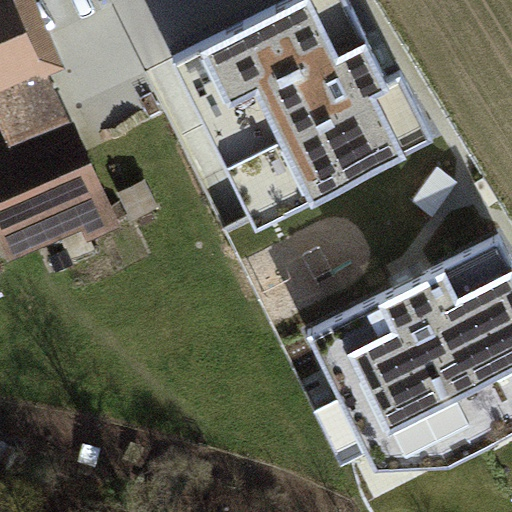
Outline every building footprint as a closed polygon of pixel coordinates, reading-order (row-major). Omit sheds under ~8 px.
[(13,0),(0,0),(0,113),(6,127),(58,104),(13,0)] [(387,77),(348,0),(283,0),(172,55),(256,224),(433,137),(400,70),(387,77)] [(71,131),(58,104),(6,127),(18,155),(71,131)] [(0,162),(0,220),(3,228),(96,188),(71,131),(18,155),(0,162)] [(96,188),(3,228),(11,248),(92,214),(104,208),(96,188)] [(92,214),(98,229),(117,221),(110,206),(104,208),(92,214)] [(511,428),(511,261),(498,234),(309,328),(375,463),(449,460),(511,428)]
